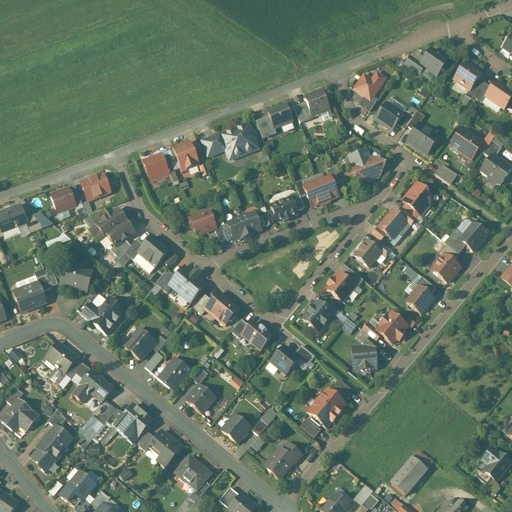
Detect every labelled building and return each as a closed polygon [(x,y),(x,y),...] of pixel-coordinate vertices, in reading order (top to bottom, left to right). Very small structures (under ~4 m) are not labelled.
[(511,37),(502,50),(511,56),(509,59),(511,60),(511,37)] [(447,62),(431,51),(420,66),(420,67),(424,69),(436,78),(447,62)] [(410,59),(405,67),(419,76),(424,69),(420,67),(420,66),(410,59)] [(476,70),(467,64),(454,82),(469,92),(469,93),(475,84),(480,76),(474,72),(476,70)] [(371,83),(364,78),(356,89),(359,91),(357,94),(365,100),(370,103),(372,100),(384,81),(376,76),(371,83)] [(491,90),(485,99),(486,99),(503,111),(511,98),(511,94),(496,83),(491,90)] [(469,93),(469,92),(465,98),(471,102),(473,99),(481,87),(475,84),(469,93)] [(481,87),(473,99),(481,105),(486,99),(485,99),(491,90),(483,85),(481,87)] [(321,94),(305,100),(306,104),(311,116),(312,119),(329,112),(321,94)] [(370,103),(365,100),(360,107),(369,114),(377,103),(372,100),(370,103)] [(306,104),(293,109),(300,125),(298,121),(311,116),(306,104)] [(402,117),(386,106),(383,111),(380,111),(378,114),(378,117),(375,122),(391,133),(396,126),(402,117)] [(286,107),(267,114),(269,119),(274,131),(292,124),(286,107)] [(413,119),(404,113),(402,117),(396,126),(404,132),(406,129),(413,119)] [(413,119),(406,129),(413,133),(418,127),(419,127),(424,119),(417,114),(413,119)] [(269,119),(256,124),(262,141),(275,136),(274,131),(269,119)] [(234,134),(233,137),(230,136),(222,138),(220,138),(215,140),(219,150),(224,148),(229,160),(231,161),(246,155),(247,153),(247,152),(257,148),(254,141),(255,138),(254,134),(251,133),(249,127),(239,130),(238,132),(234,134)] [(419,127),(418,127),(413,133),(407,143),(427,157),(438,140),(419,127)] [(483,145),(462,130),(457,137),(455,136),(454,139),(454,142),(452,145),(462,152),(459,155),(470,163),(483,145)] [(215,140),(203,144),(208,158),(220,153),(219,150),(215,140)] [(491,143),(483,156),(489,160),(491,158),(494,160),(501,150),(491,143)] [(190,144),(172,151),(181,175),(199,168),(190,144)] [(462,152),(452,145),(450,148),(450,151),(457,155),(459,155),(462,152)] [(362,155),(343,162),(346,170),(351,168),(364,163),(362,155)] [(168,157),(161,159),(168,176),(174,174),(168,157)] [(494,160),(491,158),(489,160),(487,164),(485,163),(482,168),(483,169),(480,174),(500,187),(503,182),(506,181),(507,179),(507,177),(511,171),(503,166),(504,165),(499,161),(498,162),(494,160)] [(161,159),(158,160),(155,159),(143,164),(150,183),(168,176),(161,159)] [(383,167),(370,161),(364,163),(351,168),(355,178),(360,177),(361,181),(366,179),(368,184),(378,180),(383,167)] [(457,177),(442,167),(435,177),(450,187),(457,177)] [(333,170),(326,173),(329,179),(332,187),(339,184),(333,170)] [(103,177),(80,185),(87,204),(110,195),(103,177)] [(329,179),(316,184),(325,206),(328,205),(330,203),(337,200),(332,187),(329,179)] [(301,182),(294,185),(297,194),(300,199),(306,197),(303,189),(304,189),(301,182)] [(304,189),(303,189),(306,197),(311,210),(318,207),(321,208),(325,206),(316,184),(304,189)] [(417,187),(410,195),(407,195),(406,197),(406,200),(402,204),(405,206),(405,205),(407,207),(407,208),(418,217),(421,220),(422,219),(419,216),(426,208),(423,205),(427,201),(426,194),(417,187)] [(75,188),(68,191),(73,202),(79,199),(75,188)] [(68,190),(50,197),(57,214),(68,210),(68,211),(75,209),(75,208),(73,202),(68,191),(68,190)] [(297,194),(289,197),(290,201),(296,214),(304,210),(300,199),(297,194)] [(79,199),(73,202),(75,208),(82,206),(79,199)] [(290,201),(271,208),(277,224),(283,222),(284,223),(291,221),(290,219),(297,216),(296,214),(290,201)] [(418,217),(407,208),(407,207),(405,205),(405,206),(401,210),(415,222),(418,217)] [(20,209),(0,216),(0,231),(2,236),(3,236),(15,231),(16,232),(18,232),(17,230),(25,227),(27,227),(25,222),(20,209)] [(415,222),(401,210),(396,217),(406,225),(405,226),(409,229),(415,222)] [(104,211),(89,217),(96,227),(109,218),(104,211)] [(109,218),(96,227),(100,233),(98,234),(102,240),(101,241),(102,242),(107,238),(106,237),(126,223),(118,212),(109,218)] [(209,214),(189,221),(192,229),(193,229),(195,235),(203,232),(204,235),(214,231),(215,231),(214,226),(209,214)] [(392,214),(378,230),(392,242),(405,226),(406,225),(396,217),(392,214)] [(246,216),(233,221),(234,223),(227,225),(229,231),(234,243),(244,239),(244,240),(251,237),(250,236),(260,233),(256,221),(254,216),(253,215),(247,218),(246,216)] [(36,217),(25,222),(27,227),(25,227),(29,237),(42,232),(36,217)] [(126,223),(106,237),(107,238),(115,249),(125,242),(134,235),(126,223)] [(219,224),(214,226),(215,231),(214,231),(219,244),(226,241),(223,233),(221,228),(219,224)] [(473,226),(463,238),(469,244),(465,248),(473,254),(487,238),(473,226)] [(463,238),(455,232),(444,246),(446,247),(458,257),(465,248),(469,244),(463,238)] [(144,248),(138,255),(139,256),(133,263),(149,276),(155,269),(168,253),(152,239),(144,248)] [(115,249),(110,252),(119,262),(125,255),(131,248),(125,242),(115,249)] [(131,248),(125,255),(130,260),(133,263),(139,256),(138,255),(144,248),(136,242),(131,248)] [(390,253),(377,242),(372,248),(381,255),(380,255),(385,259),(390,253)] [(372,248),(367,244),(354,259),(368,270),(380,255),(381,255),(372,248)] [(458,257),(446,247),(440,255),(443,258),(444,257),(452,265),(458,258),(458,257)] [(125,255),(119,262),(125,266),(130,260),(125,255)] [(172,256),(165,265),(170,269),(177,260),(172,256)] [(443,258),(431,273),(446,286),(459,270),(452,265),(444,257),(443,258)] [(82,266),(69,263),(67,268),(81,271),(82,266)] [(67,268),(65,267),(61,286),(61,287),(62,285),(77,289),(77,291),(86,293),(91,274),(81,271),(67,268)] [(192,276),(184,269),(175,279),(169,287),(172,289),(190,305),(205,287),(197,280),(199,278),(194,274),(192,276)] [(511,270),(510,269),(501,279),(511,288),(511,270)] [(363,283),(349,271),(342,280),(354,289),(351,292),(354,294),(363,283)] [(53,273),(45,276),(46,277),(51,289),(58,286),(53,273)] [(167,273),(156,287),(166,295),(172,289),(169,287),(175,279),(167,273)] [(46,277),(36,280),(38,284),(42,294),(52,290),(51,289),(46,277)] [(342,280),(339,277),(327,292),(341,304),(351,292),(354,289),(342,280)] [(435,291),(422,279),(415,287),(418,290),(419,289),(429,298),(435,291)] [(38,284),(13,294),(21,315),(46,305),(42,294),(38,284)] [(429,298),(419,289),(418,290),(406,305),(420,317),(433,301),(429,298)] [(238,311),(219,295),(212,304),(207,310),(208,310),(206,312),(224,328),(228,323),(228,324),(232,324),(235,319),(235,316),(234,316),(238,311)] [(91,296),(77,313),(82,318),(91,308),(90,307),(96,300),(91,296)] [(204,297),(193,311),(201,318),(206,312),(208,310),(207,310),(212,304),(204,297)] [(326,311),(317,304),(302,322),(309,327),(311,325),(320,333),(332,318),(333,317),(326,311)] [(106,305),(98,314),(92,310),(84,319),(106,337),(107,336),(106,336),(115,325),(116,326),(122,318),(106,305)] [(339,314),(330,307),(326,311),(333,317),(332,318),(335,320),(339,314)] [(406,329),(391,316),(387,321),(385,319),(381,320),(378,323),(378,327),(380,328),(376,333),(376,334),(380,337),(392,347),(396,341),(399,343),(404,336),(402,334),(406,329)] [(241,322),(231,334),(240,342),(243,338),(242,338),(249,329),(241,322)] [(259,330),(253,325),(249,329),(242,338),(243,338),(260,353),(271,340),(266,336),(267,335),(259,329),(259,330)] [(376,333),(368,326),(362,333),(370,340),(375,344),(380,337),(376,334),(376,333)] [(154,344),(139,331),(130,342),(132,344),(127,350),(125,348),(124,349),(140,362),(148,353),(148,351),(150,349),(151,350),(155,345),(154,344)] [(166,343),(160,338),(154,344),(155,345),(151,350),(157,354),(166,343)] [(375,344),(370,340),(363,348),(366,350),(373,349),(374,358),(379,357),(383,351),(375,344)] [(59,346),(46,362),(56,371),(55,372),(58,374),(59,373),(71,382),(73,379),(67,374),(77,362),(59,346)] [(315,359),(301,348),(293,357),(298,362),(306,369),(315,359)] [(293,357),(284,349),(271,365),(286,377),(298,362),(293,357)] [(366,350),(352,351),(354,371),(355,372),(359,372),(359,373),(370,372),(370,371),(375,371),(374,358),(373,349),(366,350)] [(157,354),(145,369),(150,373),(162,359),(157,354)] [(174,360),(167,369),(168,369),(159,381),(169,390),(171,387),(176,391),(187,377),(183,373),(186,370),(179,364),(178,364),(174,360)] [(209,361),(202,368),(206,371),(212,364),(209,361)] [(77,362),(67,374),(73,379),(75,377),(83,368),(77,362)] [(91,374),(83,368),(75,377),(83,383),(91,374)] [(200,370),(192,381),(199,387),(208,376),(200,370)] [(112,391),(91,374),(83,383),(79,388),(80,388),(72,397),(82,405),(89,396),(100,405),(112,391)] [(215,401),(199,387),(185,403),(202,416),(215,401)] [(15,390),(5,402),(10,406),(21,394),(15,390)] [(345,408),(326,393),(318,403),(337,419),(342,413),(341,412),(345,408)] [(37,419),(17,403),(5,417),(6,418),(1,424),(13,434),(18,428),(25,434),(37,419)] [(337,419),(318,403),(307,416),(326,431),(331,425),(332,425),(337,419)] [(111,407),(98,423),(103,428),(106,425),(116,412),(111,407)] [(152,423),(133,407),(124,418),(119,424),(125,430),(127,428),(138,437),(137,439),(137,440),(152,423)] [(57,411),(47,423),(54,429),(55,428),(58,431),(65,421),(57,411)] [(116,412),(106,425),(114,431),(119,424),(124,418),(116,412)] [(250,430),(234,417),(221,433),(237,446),(250,430)] [(260,422),(251,432),(258,438),(267,428),(260,422)] [(54,429),(37,450),(38,451),(31,459),(40,467),(38,469),(46,475),(55,465),(63,455),(62,453),(65,449),(71,442),(58,431),(55,428),(54,429)] [(155,440),(150,447),(150,448),(161,457),(156,462),(165,469),(181,450),(161,433),(155,440)] [(149,435),(138,448),(145,454),(150,448),(150,447),(155,440),(149,435)] [(301,457),(288,446),(283,454),(294,463),(293,464),(294,465),(301,457)] [(279,451),(264,469),(279,481),(293,464),(294,463),(283,454),(279,451)] [(498,456),(491,451),(484,460),(490,465),(483,474),(491,481),(495,484),(511,466),(498,456)] [(209,476),(189,459),(176,475),(188,485),(189,483),(197,490),(193,494),(194,495),(204,482),(209,476)] [(413,460),(391,486),(404,497),(426,471),(413,460)] [(483,474),(482,475),(479,473),(474,479),(485,488),(491,481),(483,474)] [(79,474),(59,498),(74,510),(75,511),(81,503),(84,501),(95,487),(94,486),(85,479),(79,474)] [(99,481),(91,474),(89,474),(85,479),(94,486),(99,481)] [(204,482),(194,495),(199,500),(210,487),(204,482)] [(230,490),(218,503),(228,511),(239,499),(230,490)] [(0,493),(0,511),(12,511),(17,506),(0,493)] [(100,493),(90,506),(97,511),(102,506),(103,507),(109,500),(100,493)] [(193,494),(186,502),(193,508),(193,507),(199,500),(194,495),(193,494)] [(335,494),(320,511),(345,511),(348,509),(347,508),(349,506),(335,494)] [(239,499),(228,511),(254,511),(255,511),(240,498),(239,499)] [(74,510),(72,511),(85,511),(90,506),(84,501),(81,503),(75,511),(74,510)] [(357,511),(361,508),(353,501),(349,506),(347,508),(348,509),(345,511),(357,511)] [(396,501),(391,507),(397,511),(398,511),(403,507),(396,501)] [(459,502),(450,511),(464,511),(467,509),(459,502)]
